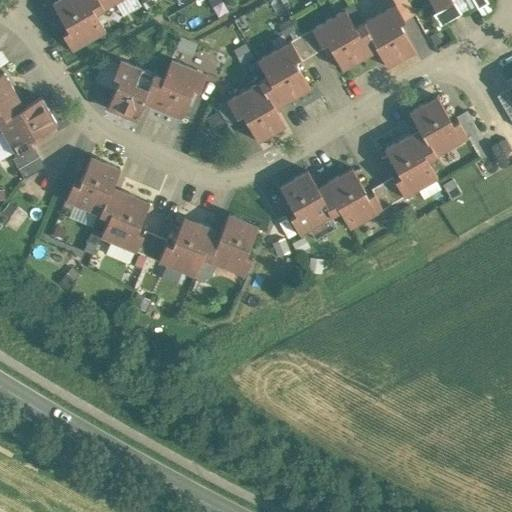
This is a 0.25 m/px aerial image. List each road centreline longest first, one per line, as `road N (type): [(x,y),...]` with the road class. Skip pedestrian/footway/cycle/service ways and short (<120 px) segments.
road 1 (residential): [(0,5),(33,32),(102,129),(237,178),(461,54)]
road 2 (secondary): [(224,511),(0,385)]
